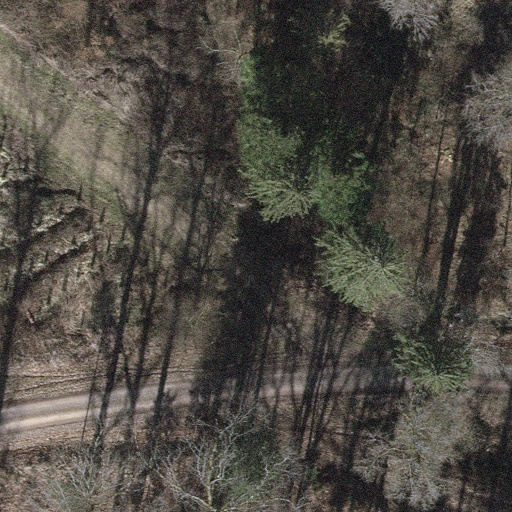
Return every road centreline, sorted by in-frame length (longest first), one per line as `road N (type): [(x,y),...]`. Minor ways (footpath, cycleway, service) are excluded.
road 1 (track): [(511,376),(338,361),(0,421)]
road 2 (track): [(338,361),(0,76)]
